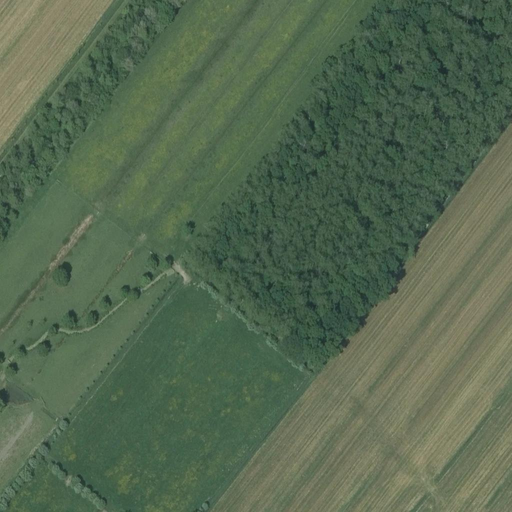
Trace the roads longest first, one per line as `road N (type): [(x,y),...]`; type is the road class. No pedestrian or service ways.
road 1 (track): [(289,0),(136,203),(138,238),(168,259),(165,273)]
road 2 (track): [(0,166),(127,0)]
road 3 (track): [(0,383),(14,355),(50,331),(92,329),(165,273)]
